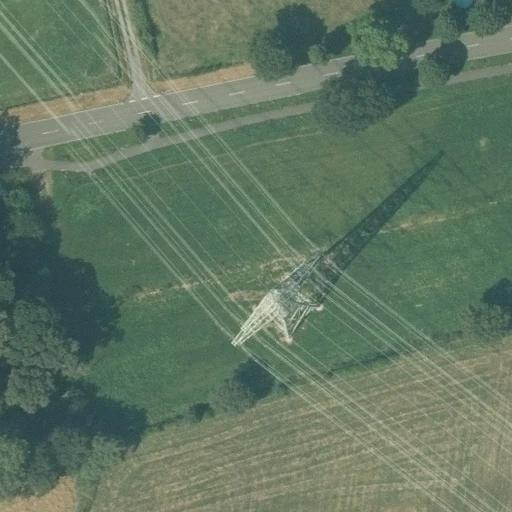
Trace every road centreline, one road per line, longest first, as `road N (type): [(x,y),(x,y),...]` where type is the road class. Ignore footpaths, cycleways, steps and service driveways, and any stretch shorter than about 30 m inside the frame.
road 1 (tertiary): [(511,40),(0,144)]
road 2 (track): [(23,139),(62,298),(92,342),(117,344)]
